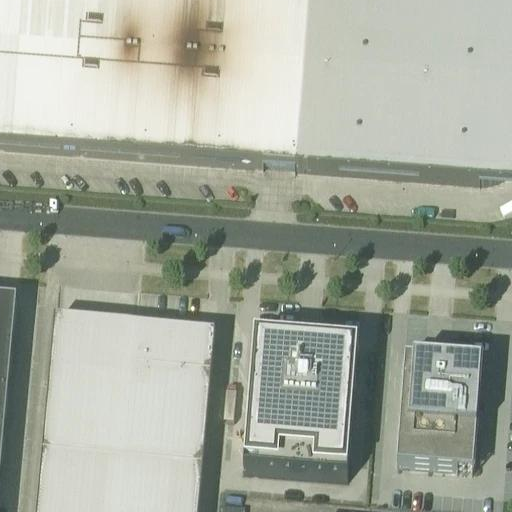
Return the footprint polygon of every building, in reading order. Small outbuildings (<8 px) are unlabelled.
[(511,0),(0,0),(0,152),(480,189),(482,189),(485,189),(487,189),(490,189),(492,188),(494,187),(497,187),(499,186),(501,184),(504,183),(506,182),(508,180),(509,178),(511,177),(511,175),(511,0)] [(0,478),(16,307),(0,306),(0,478)] [(197,511),(213,340),(53,326),(35,511),(197,511)] [(253,345),(242,477),(347,485),(357,353),(253,345)] [(480,370),(404,364),(396,472),(456,477),(458,455),(473,456),(480,370)]
